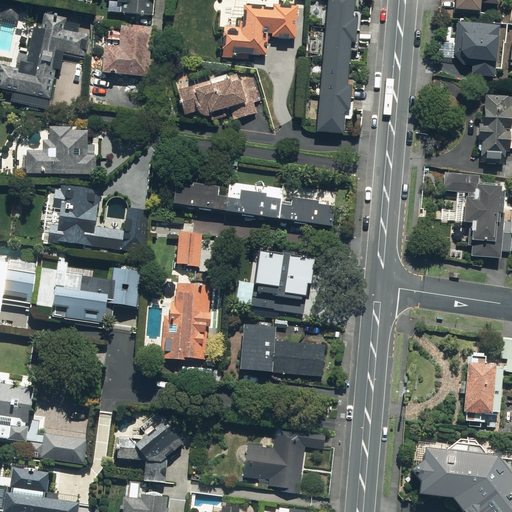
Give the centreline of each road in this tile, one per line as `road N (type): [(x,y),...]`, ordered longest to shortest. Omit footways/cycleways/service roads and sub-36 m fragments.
road 1 (secondary): [(377,285),(400,0)]
road 2 (unknown): [(115,149),(169,141),(386,170)]
road 3 (secondary): [(358,511),(377,285)]
road 4 (unknown): [(197,219),(380,243)]
road 5 (unknown): [(179,485),(358,506)]
road 6 (residential): [(377,285),(511,304)]
